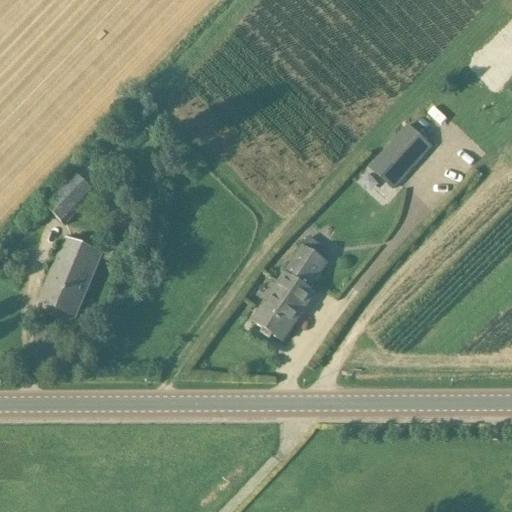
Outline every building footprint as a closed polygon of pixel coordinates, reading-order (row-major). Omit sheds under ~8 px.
[(431,148),(407,126),(379,157),(403,179),(431,148)] [(89,161),(42,207),(66,229),(96,196),(110,180),(89,161)] [(122,266),(132,241),(113,234),(103,259),(122,266)] [(309,238),(302,249),(302,248),(252,323),(283,344),(315,296),(309,292),(327,265),(319,260),(326,251),(309,238)] [(66,243),(40,304),(76,320),(102,258),(66,243)]
